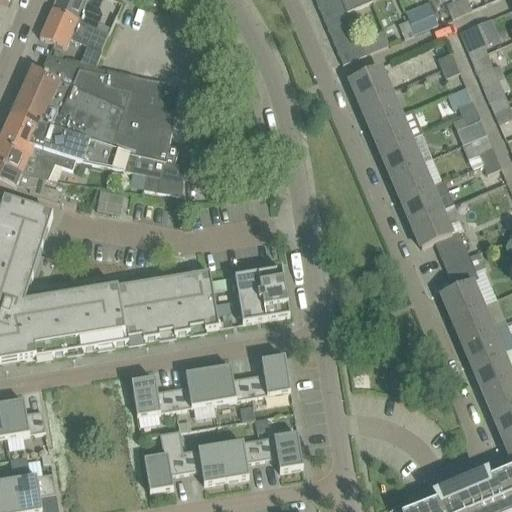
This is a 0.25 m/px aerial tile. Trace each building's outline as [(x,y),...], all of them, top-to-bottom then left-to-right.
[(0,0),(0,5),(8,8),(10,0),(0,0)] [(58,0),(52,14),(92,30),(99,12),(86,6),(88,0),(58,0)] [(341,0),(314,0),(319,11),(342,2),(341,0)] [(341,0),(342,2),(319,11),(324,23),(347,13),(347,15),(348,15),(372,4),(370,0),(341,0)] [(465,0),(457,4),(463,18),(472,14),(466,0),(465,0)] [(463,18),(457,4),(447,8),(453,22),(463,18)] [(347,13),(324,23),(329,34),(352,24),(348,15),(347,15),(347,13)] [(92,30),(52,14),(41,41),(67,52),(71,44),(88,51),(96,32),(92,30)] [(419,20),(408,24),(414,38),(425,34),(419,20)] [(97,32),(110,38),(115,26),(101,21),(97,32)] [(352,24),(329,34),(334,46),(357,35),(352,24)] [(414,38),(408,24),(399,28),(405,42),(414,38)] [(460,36),(472,64),(487,57),(484,50),(491,47),(483,27),(475,30),(460,36)] [(395,31),(385,36),(387,42),(398,37),(395,31)] [(357,35),(334,46),(339,57),(362,47),(357,35)] [(362,47),(339,57),(344,69),(367,58),(362,47)] [(437,60),(443,73),(456,68),(451,54),(437,60)] [(472,64),(483,90),(505,81),(500,69),(493,72),(492,69),(487,57),(472,64)] [(32,71),(13,116),(42,129),(173,172),(174,168),(178,153),(165,150),(178,91),(94,72),(94,70),(72,66),(48,59),(40,75),(32,71)] [(456,68),(443,73),(447,82),(460,77),(456,68)] [(349,83),(360,108),(390,95),(380,70),(349,83)] [(483,90),(495,117),(510,111),(505,100),(503,96),(511,92),(505,81),(483,90)] [(360,108),(370,132),(401,119),(390,95),(360,108)] [(459,110),(463,121),(477,115),(472,105),(459,110)] [(511,116),(510,111),(495,117),(500,129),(511,123),(511,116)] [(370,132),(380,156),(411,143),(423,138),(412,114),(401,119),(370,132)] [(457,134),(463,149),(487,139),(477,115),(463,121),(467,130),(457,134)] [(13,116),(0,145),(0,149),(30,162),(30,160),(38,163),(40,157),(45,159),(46,155),(76,164),(83,166),(98,169),(124,175),(146,181),(184,187),(185,170),(174,168),(173,172),(42,129),(13,116)] [(380,156),(391,180),(421,167),(433,162),(423,138),(411,143),(380,156)] [(473,173),(483,168),(497,162),(487,139),(463,149),(473,173)] [(0,149),(0,168),(21,179),(47,183),(57,185),(64,170),(73,174),(76,164),(46,155),(45,159),(40,157),(38,163),(30,160),(30,162),(0,149)] [(401,204),(431,191),(443,185),(433,162),(421,167),(391,180),(401,204)] [(497,162),(483,168),(487,178),(501,173),(497,162)] [(0,168),(0,189),(58,207),(58,206),(61,195),(44,190),(47,183),(21,179),(0,168)] [(184,187),(146,181),(144,195),(182,200),(184,187)] [(401,204),(411,227),(441,214),(431,191),(401,204)] [(101,193),(98,212),(123,216),(126,197),(101,193)] [(0,237),(34,248),(40,230),(49,233),(53,219),(0,202),(0,237)] [(411,227),(422,252),(435,247),(452,238),(441,214),(411,227)] [(452,238),(435,247),(440,258),(464,248),(458,235),(452,238)] [(0,271),(24,279),(34,248),(0,237),(0,271)] [(464,248),(440,258),(444,269),(468,259),(464,248)] [(444,269),(449,281),(484,266),(479,255),(468,259),(444,269)] [(449,281),(454,292),(486,278),(484,272),(486,271),(484,266),(449,281)] [(0,305),(14,310),(24,279),(0,271),(0,305)] [(282,273),(259,277),(262,300),(286,297),(282,273)] [(210,277),(179,282),(188,337),(219,332),(213,294),(211,285),(210,277)] [(235,281),(239,304),(262,300),(259,277),(235,281)] [(452,323),(482,310),(497,303),(486,278),(454,292),(441,298),(452,323)] [(149,287),(148,287),(157,342),(188,337),(179,282),(164,284),(165,288),(149,291),(149,287)] [(224,283),(211,285),(213,294),(227,292),(225,283),(224,283)] [(117,292),(126,347),(157,342),(148,287),(133,289),(134,294),(119,296),(118,292),(117,292)] [(86,297),(95,352),(126,347),(117,292),(103,294),(103,299),(88,301),(87,297),(86,297)] [(55,302),(65,357),(95,352),(86,297),(72,299),(72,304),(57,306),(56,302),(55,302)] [(286,297),(262,300),(266,324),(290,320),(286,297)] [(262,300),(239,304),(243,328),(266,324),(262,300)] [(55,302),(25,307),(34,362),(65,357),(55,302)] [(0,305),(0,367),(1,368),(0,361),(0,357),(7,357),(16,360),(17,365),(34,362),(25,307),(23,308),(19,319),(12,317),(14,310),(0,305)] [(452,323),(462,347),(492,333),(482,310),(452,323)] [(462,347),(472,370),(503,357),(492,333),(462,347)] [(472,370),(482,394),(511,381),(511,353),(503,357),(472,370)] [(264,380),(249,382),(252,403),(291,396),(285,362),(261,366),(264,380)] [(231,371),(208,374),(214,409),(252,403),(249,382),(233,385),(231,371)] [(188,392),(173,395),(176,415),(214,409),(208,374),(186,378),(188,392)] [(511,381),(482,394),(493,418),(511,409),(511,381)] [(176,415),(173,395),(158,397),(155,383),(132,387),(137,422),(176,415)] [(24,405),(2,409),(7,443),(46,437),(43,416),(27,419),(24,405)] [(511,409),(493,418),(503,442),(511,438),(511,409)] [(255,423),(253,410),(240,412),(243,425),(255,423)] [(258,435),(270,433),(268,421),(256,423),(258,435)] [(186,477),(183,457),(180,436),(160,439),(164,460),(144,463),(150,498),(174,494),(171,480),(186,477)] [(298,438),(259,444),(262,465),(277,462),(280,476),(303,472),(298,438)] [(511,438),(503,442),(511,463),(511,438)] [(259,444),(221,451),(227,485),(249,481),(247,467),(262,465),(259,444)] [(221,451),(183,457),(186,477),(202,475),(204,489),(227,485),(221,451)] [(22,471),(12,471),(12,482),(30,481),(29,464),(22,464),(22,471)] [(511,511),(511,475),(426,511),(511,511)] [(53,478),(14,485),(18,511),(41,511),(40,502),(56,499),(53,478)] [(18,511),(14,485),(0,487),(0,511),(18,511)]
